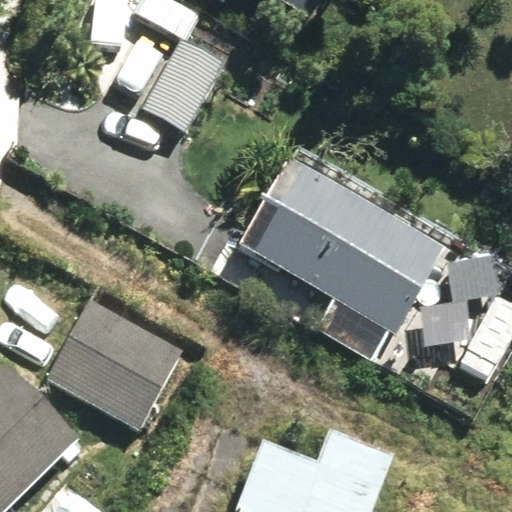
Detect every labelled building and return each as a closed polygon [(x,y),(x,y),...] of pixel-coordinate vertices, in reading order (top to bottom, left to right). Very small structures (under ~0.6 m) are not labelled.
[(242,0),(247,0),(296,30),(314,0),(236,0),(241,2),(242,0)] [(180,121),(217,143),(256,78),(220,55),(180,121)] [(291,178),(243,263),(386,342),(434,257),(291,178)] [(511,358),(511,306),(505,301),(463,366),(494,386),(511,358)] [(38,387),(131,436),(173,358),(81,308),(38,387)] [(0,511),(1,511),(67,448),(0,380),(0,511)] [(228,511),(361,511),(378,469),(314,446),(304,474),(251,454),(228,511)]
